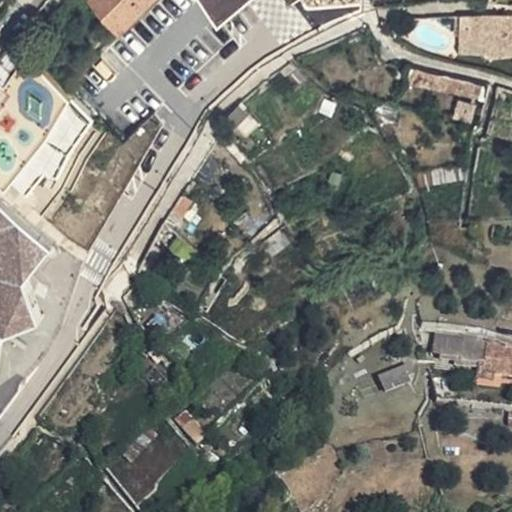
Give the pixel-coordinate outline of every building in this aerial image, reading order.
[(106,0),(126,23),(153,0),(106,0)] [(214,0),(231,20),(252,0),(214,0)] [(511,38),(511,11),(478,12),(479,33),(504,33),(503,48),(503,52),(511,51),(511,38)] [(473,48),(481,48),(479,33),(473,33),(473,48)] [(479,33),(481,48),(503,48),(504,33),(479,33)] [(12,77),(0,66),(0,170),(18,185),(25,177),(41,189),(59,167),(71,174),(82,146),(104,113),(78,89),(35,49),(12,77)] [(77,227),(98,239),(171,116),(160,105),(128,138),(77,227)] [(50,259),(56,253),(0,207),(0,231),(10,219),(50,259)] [(0,320),(28,285),(50,259),(10,219),(0,231),(0,320)] [(38,324),(28,285),(0,320),(0,333),(4,337),(38,324)] [(478,357),(498,355),(496,335),(475,336),(475,328),(446,329),(447,354),(455,353),(477,350),(478,357)] [(507,334),(496,335),(498,355),(478,357),(477,350),(455,353),(455,358),(472,357),(473,364),(510,361),(507,334)] [(413,384),(409,374),(387,383),(394,399),(421,389),(419,382),(413,384)]
